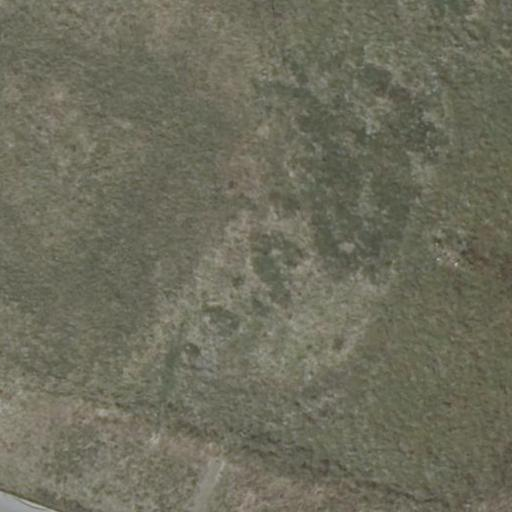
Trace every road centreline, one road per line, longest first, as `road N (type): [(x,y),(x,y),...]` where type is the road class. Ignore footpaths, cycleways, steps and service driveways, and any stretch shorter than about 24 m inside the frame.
road 1 (track): [(447,323),(405,241),(471,109),(423,48),(242,14),(231,0)]
road 2 (track): [(0,410),(158,430),(354,511)]
